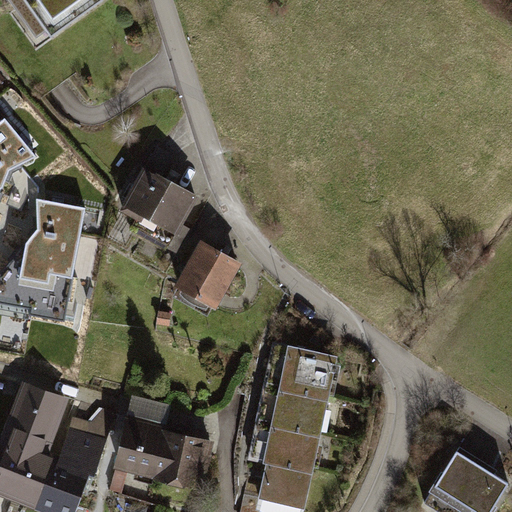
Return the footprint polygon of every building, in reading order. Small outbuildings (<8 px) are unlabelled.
[(9,0),(40,42),(49,36),(54,42),(111,0),(9,0)] [(5,113),(0,117),(0,194),(11,167),(40,155),(5,113)] [(203,202),(146,171),(120,214),(142,226),(144,221),(177,239),(203,202)] [(39,225),(0,274),(0,306),(67,319),(89,206),(36,196),(39,225)] [(202,242),(177,291),(217,313),(242,267),(202,242)] [(301,511),(307,511),(340,359),(275,344),(250,461),(269,466),(261,503),(301,511)] [(69,399),(26,386),(4,440),(13,443),(0,478),(0,498),(38,511),(79,511),(92,475),(97,478),(112,428),(66,413),(69,399)] [(170,410),(133,400),(116,471),(203,495),(217,443),(165,430),(170,410)] [(498,473),(459,449),(433,495),(460,511),(494,511),(510,487),(495,479),(498,473)]
